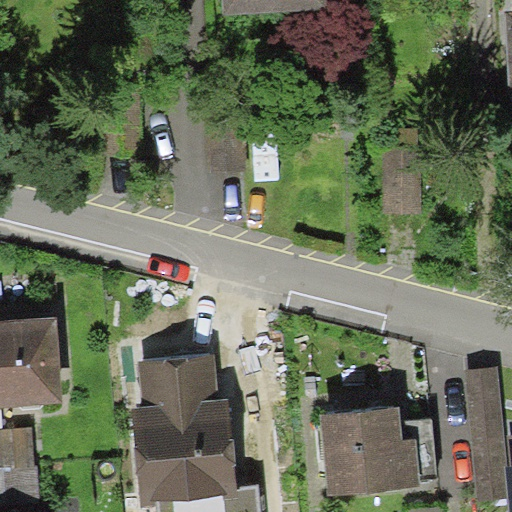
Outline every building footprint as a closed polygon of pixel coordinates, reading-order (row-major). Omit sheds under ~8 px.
[(313,0),(212,0),(214,16),(314,7),(313,0)] [(511,21),(500,22),(506,117),(511,116),(511,21)] [(45,321),(0,322),(0,408),(49,406),(45,321)] [(127,406),(137,507),(226,499),(216,392),(197,394),(194,361),(140,366),(144,405),(127,406)] [(392,407),(309,416),(317,498),(400,490),(392,407)] [(31,444),(0,444),(0,498),(32,498),(31,444)]
